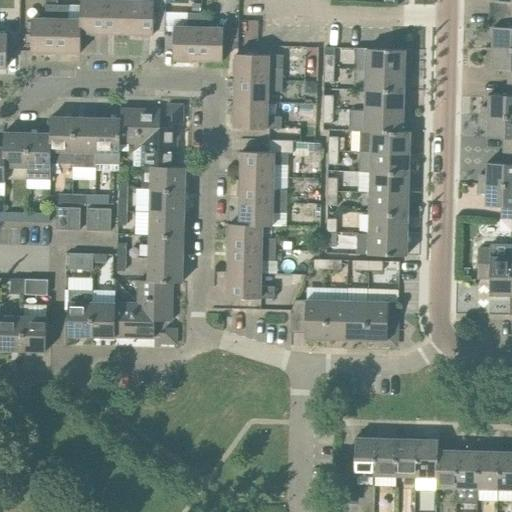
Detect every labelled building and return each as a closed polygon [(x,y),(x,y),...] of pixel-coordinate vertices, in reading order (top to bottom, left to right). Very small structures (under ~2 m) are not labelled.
[(69,6),(67,6),(58,5),(57,52),(81,53),(81,33),(81,0),(81,20),(68,19),(69,6)] [(105,34),(105,0),(94,0),(95,0),(91,0),(81,0),(81,33),(86,33),(86,35),(95,36),(96,33),(105,34)] [(129,34),(130,1),(117,1),(117,0),(105,0),(105,34),(129,34)] [(130,1),(129,34),(134,34),(134,37),(143,37),(144,35),(154,35),(154,31),(166,32),(167,0),(142,0),(142,1),(130,1)] [(511,0),(494,0),(494,2),(510,3),(510,15),(511,15),(511,0)] [(200,14),(200,3),(192,3),(192,13),(200,14)] [(57,52),(58,5),(46,5),(46,19),(32,19),(31,52),(37,52),(37,54),(47,54),(47,52),(57,52)] [(198,61),(200,14),(192,13),(188,13),(188,27),(175,27),(174,60),(180,60),(180,62),(189,63),(189,60),(198,61)] [(200,14),(198,61),(223,61),(224,48),(238,49),(238,28),(211,28),(211,14),(200,14)] [(511,15),(510,15),(510,28),(494,27),(493,49),(511,49),(511,15)] [(325,69),(335,69),(335,55),(335,48),(325,48),(325,55),(325,69)] [(367,70),(411,71),(412,61),(405,61),(405,50),(367,49),(367,70)] [(511,49),(493,49),(493,70),(509,71),(508,83),(511,83),(511,49)] [(236,79),(283,81),(283,69),(284,55),(236,54),(236,60),(234,60),(234,69),(236,69),(236,79)] [(334,83),(335,69),(325,69),(324,83),(334,83)] [(411,80),(411,71),(367,70),(366,90),(404,91),(404,80),(411,80)] [(283,92),(283,81),(236,79),(235,103),(268,104),(269,91),(283,92)] [(316,82),(305,82),(305,93),(316,93),(316,82)] [(511,83),(508,83),(508,95),(489,95),(489,107),(482,107),(481,116),(511,117),(511,83)] [(404,102),(404,91),(366,90),(366,110),(410,112),(410,102),(404,102)] [(324,110),(334,110),(334,96),(324,96),(324,110)] [(268,117),(268,104),(235,103),(235,108),(233,108),(233,117),(235,118),(234,128),(282,129),(282,117),(268,117)] [(172,116),(183,105),(167,105),(167,116),(172,116)] [(183,105),(172,116),(172,121),(183,121),(183,105)] [(143,144),(160,127),(161,110),(121,109),(121,119),(122,119),(121,138),(137,138),(143,144)] [(333,124),(334,110),(324,110),(323,124),(333,124)] [(410,112),(366,110),(350,110),(350,130),(360,130),(360,132),(372,132),(372,131),(403,132),(404,121),(410,121),(410,112)] [(511,117),(481,116),(481,126),(488,126),(488,138),(504,138),(504,151),(511,151),(511,117)] [(74,152),(75,118),(51,117),(51,134),(51,151),(52,151),(51,163),(73,164),(74,152)] [(97,152),(98,118),(75,118),(74,152),(97,152)] [(122,119),(121,119),(98,118),(97,152),(97,164),(120,164),(120,153),(121,138),(122,119)] [(152,166),(176,167),(177,128),(160,127),(143,144),(142,166),(152,167),(152,166)] [(411,132),(403,132),(372,131),(372,132),(360,132),(359,152),(372,152),(410,153),(411,132)] [(28,167),(29,133),(5,133),(4,148),(5,148),(5,167),(6,167),(28,167)] [(51,134),(29,133),(28,167),(27,179),(51,179),(51,163),(52,151),(51,151),(51,134)] [(329,152),(339,152),(339,150),(345,150),(345,137),(329,137),(329,152)] [(241,177),(274,178),(274,165),(288,165),(289,154),(292,154),(293,141),(270,140),(269,153),(242,152),(241,177)] [(321,144),(309,144),(309,152),(321,152),(321,144)] [(511,151),(504,151),(504,163),(487,163),(487,175),(480,175),(479,184),(511,184),(511,151)] [(338,165),(339,152),(329,152),(328,165),(338,165)] [(410,153),(372,152),(371,172),(409,174),(410,153)] [(152,166),(152,167),(151,190),(185,191),(186,167),(176,167),(152,166)] [(409,194),(409,174),(371,172),(371,193),(409,194)] [(127,191),(128,177),(127,177),(120,177),(119,191),(127,191)] [(274,190),(274,178),(241,177),(241,182),(239,182),(238,191),(241,191),(240,201),(287,202),(288,191),(274,190)] [(328,192),(338,192),(338,178),(328,178),(328,192)] [(511,184),(479,184),(479,194),(487,194),(486,206),(502,206),(502,219),(511,219),(511,184)] [(185,214),(185,191),(151,190),(150,212),(185,214)] [(337,206),(338,192),(328,192),(327,206),(337,206)] [(408,215),(409,194),(371,193),(370,214),(408,215)] [(73,204),(73,196),(59,195),(59,203),(73,204)] [(73,196),(73,204),(86,204),(87,196),(73,196)] [(109,205),(109,197),(96,196),(95,204),(109,205)] [(119,210),(127,211),(127,198),(119,198),(119,210)] [(287,213),(287,202),(240,201),(240,224),(263,226),(275,226),(275,213),(287,213)] [(69,230),(69,208),(57,207),(57,230),(69,230)] [(69,208),(69,230),(80,231),(81,208),(69,208)] [(99,231),(100,209),(88,208),(87,231),(99,231)] [(100,209),(99,231),(111,232),(112,209),(100,209)] [(126,226),(127,211),(119,210),(118,225),(126,226)] [(184,236),(185,214),(150,212),(150,235),(184,236)] [(27,222),(28,214),(12,214),(12,222),(27,222)] [(28,214),(27,222),(39,223),(40,215),(28,214)] [(408,235),(408,215),(370,214),(370,234),(408,235)] [(327,233),(337,233),(337,219),(327,219),(327,233)] [(263,226),(240,224),(230,224),(230,230),(227,230),(227,239),(229,239),(229,248),(276,250),(276,239),(263,238),(263,226)] [(337,247),(337,233),(327,233),(327,247),(337,247)] [(407,256),(408,235),(370,234),(369,255),(400,256),(407,256)] [(183,259),(184,236),(150,235),(149,258),(183,259)] [(118,257),(126,257),(126,244),(118,243),(118,257)] [(511,296),(511,267),(511,244),(492,244),(491,249),(478,249),(478,279),(490,279),(490,295),(511,296)] [(276,261),(276,250),(229,248),(228,272),(262,273),(262,261),(276,261)] [(93,270),(93,254),(70,254),(69,269),(93,270)] [(93,262),(93,263),(107,263),(107,254),(93,254),(93,262)] [(125,271),(126,257),(118,257),(117,271),(125,271)] [(183,283),(183,259),(149,258),(148,281),(148,282),(173,283),(183,283)] [(327,270),(327,260),(314,260),(314,269),(327,270)] [(327,260),(327,270),(342,270),(342,260),(327,260)] [(370,271),(370,261),(355,261),(355,271),(370,271)] [(370,261),(370,271),(383,271),(383,261),(370,261)] [(261,286),(262,273),(228,272),(228,278),(226,278),(226,287),(228,287),(228,298),(275,299),(275,287),(261,286)] [(26,287),(27,279),(11,279),(11,287),(26,287)] [(27,279),(26,287),(26,294),(47,295),(48,280),(27,279)] [(148,282),(148,281),(145,281),(144,298),(138,304),(155,321),(172,321),(173,283),(148,282)] [(92,337),(92,303),(93,290),(69,290),(69,302),(68,336),(92,337)] [(326,339),(327,301),(306,300),(305,338),(326,339)] [(347,340),(348,301),(327,301),(326,339),(347,340)] [(367,340),(368,302),(348,301),(347,340),(367,340)] [(368,302),(367,340),(388,341),(389,303),(368,302)] [(115,338),(116,309),(116,303),(92,303),(92,337),(115,338)] [(155,338),(155,321),(138,304),(133,309),(116,309),(115,338),(155,338)] [(0,350),(23,351),(24,317),(1,316),(0,350)] [(24,317),(23,351),(46,352),(47,318),(24,317)] [(166,333),(177,344),(177,328),(166,328),(166,333)] [(177,344),(166,333),(161,333),(161,344),(177,344)] [(376,476),(377,438),(356,438),(354,475),(376,476)] [(396,476),(397,439),(377,438),(376,476),(396,476)] [(416,477),(418,440),(397,439),(396,476),(416,477)] [(418,440),(416,477),(416,489),(436,489),(436,487),(436,477),(437,477),(438,450),(439,450),(439,440),(418,440)] [(459,451),(439,450),(438,450),(437,477),(436,477),(436,487),(457,488),(459,451)] [(478,488),(479,451),(459,451),(457,488),(457,501),(478,502),(478,488)] [(498,489),(499,452),(479,451),(478,488),(498,489)] [(511,452),(499,452),(498,489),(511,489),(511,452)]
